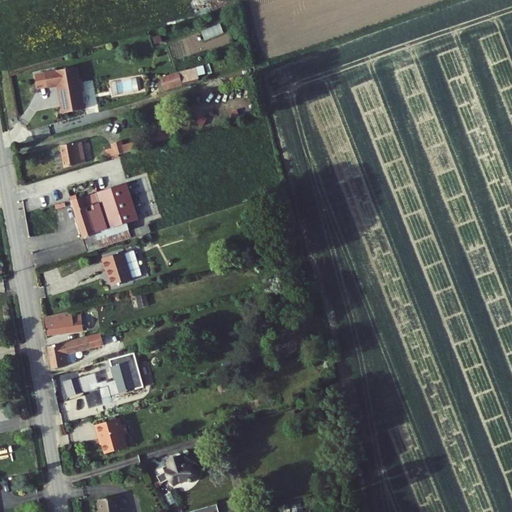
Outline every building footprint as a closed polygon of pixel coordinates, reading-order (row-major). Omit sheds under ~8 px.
[(163,87),(197,80),(195,67),(161,74),(163,87)] [(76,83),(73,70),(41,76),(44,91),(54,89),(60,117),(81,112),(78,95),(80,92),(78,85),(76,83)] [(146,129),(150,143),(166,139),(162,125),(146,129)] [(78,142),(60,147),(67,170),(85,164),(78,142)] [(113,148),(116,158),(129,154),(127,147),(121,149),(119,146),(113,148)] [(130,194),(75,212),(88,256),(144,239),(141,229),(128,233),(126,225),(139,221),(130,194)] [(63,198),(52,202),(57,218),(69,214),(63,198)] [(111,276),(116,292),(135,286),(135,284),(145,281),(137,256),(127,260),(126,258),(105,265),(109,276),(111,276)] [(75,318),(47,327),(50,340),(87,329),(87,326),(90,325),(89,321),(85,322),(85,319),(75,322),(75,318)] [(186,349),(203,344),(201,337),(184,342),(186,349)] [(91,339),(52,351),(56,374),(70,370),(67,356),(94,348),(91,339)] [(145,377),(138,379),(134,365),(141,363),(138,355),(116,362),(119,371),(118,371),(127,398),(150,391),(145,377)] [(145,377),(141,363),(134,365),(138,379),(145,377)] [(127,430),(125,423),(102,431),(106,444),(108,444),(113,459),(135,452),(131,440),(135,438),(131,429),(127,430)] [(185,466),(170,470),(172,475),(167,477),(170,483),(161,487),(164,494),(173,490),(176,495),(190,488),(198,490),(204,486),(203,480),(201,477),(192,473),(187,473),(185,466)]
